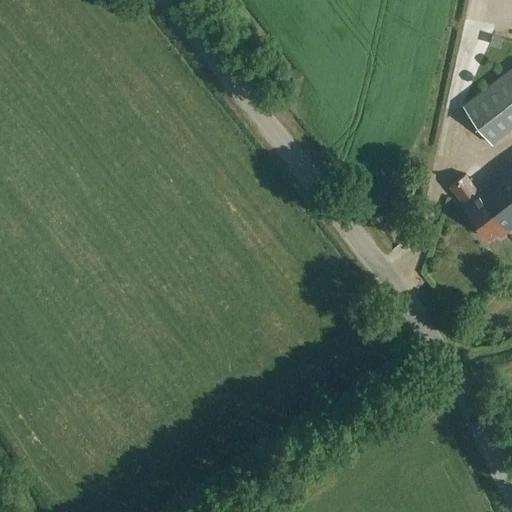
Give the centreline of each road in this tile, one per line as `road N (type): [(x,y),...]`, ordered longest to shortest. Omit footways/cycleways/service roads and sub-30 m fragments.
road 1 (unclassified): [(511,494),(392,282),(168,0)]
road 2 (track): [(401,296),(474,0)]
